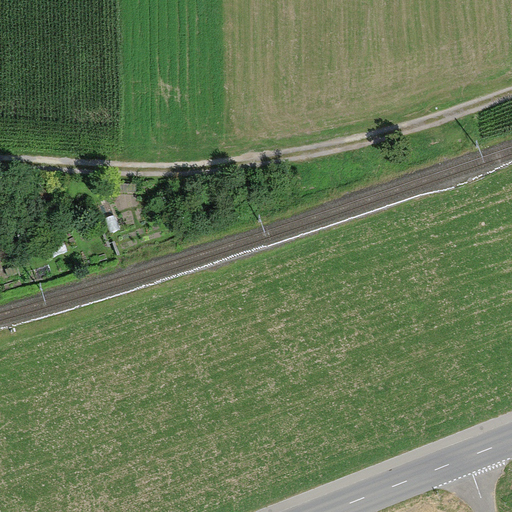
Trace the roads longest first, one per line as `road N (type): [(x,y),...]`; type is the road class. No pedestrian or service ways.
road 1 (track): [(0,163),(259,159),(362,140),(511,93)]
road 2 (primary): [(331,511),(511,441)]
